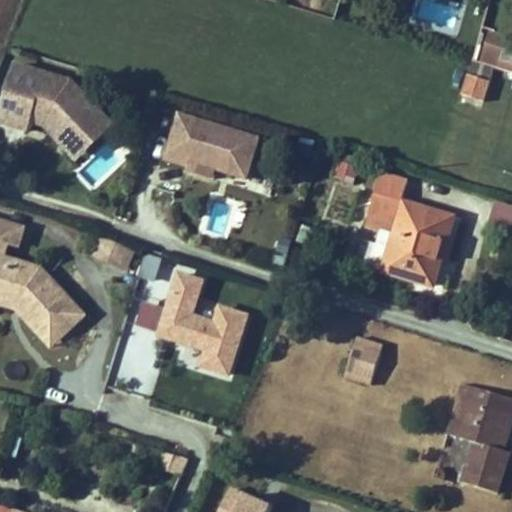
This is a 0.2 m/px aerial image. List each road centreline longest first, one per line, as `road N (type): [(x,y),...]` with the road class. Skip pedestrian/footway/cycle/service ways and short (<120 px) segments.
road 1 (unknown): [(511,347),(327,285)]
road 2 (unknown): [(174,511),(199,447),(98,396)]
